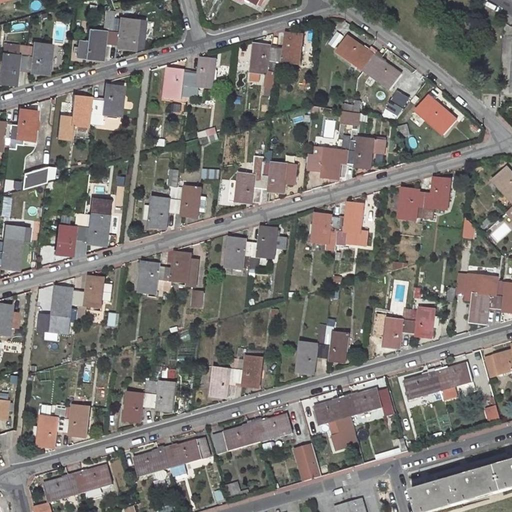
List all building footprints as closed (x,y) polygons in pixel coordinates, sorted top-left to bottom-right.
[(103,57),(105,41),(111,42),(113,29),(114,14),(115,8),(108,7),(106,25),(93,24),(92,26),(90,26),(88,38),(80,37),(79,44),(75,43),(74,49),(78,50),(78,55),(103,57)] [(133,46),(137,17),(114,14),(113,29),(111,42),(125,43),(124,45),(133,46)] [(296,62),(299,34),(290,33),(289,35),(283,35),(281,47),(274,47),(273,60),(296,62)] [(335,50),(361,69),(374,51),(368,47),(366,49),(346,35),(335,50)] [(47,70),(51,42),(33,40),(31,54),(26,53),(24,67),(38,68),(38,69),(47,70)] [(2,51),(19,53),(21,43),(3,41),(2,51)] [(248,72),(266,75),(266,71),(272,72),(273,60),(274,47),(260,45),(260,43),(251,42),(248,72)] [(2,51),(0,65),(0,80),(6,81),(7,78),(16,79),(18,66),(24,67),(26,53),(27,43),(21,43),(19,53),(2,51)] [(389,89),(400,73),(379,58),(381,55),(374,51),(361,69),(389,89)] [(210,87),(214,58),(206,57),(205,60),(197,59),(195,73),(189,72),(186,96),(192,97),(194,86),(210,87)] [(166,67),(162,97),(180,99),(180,95),(186,96),(189,72),(174,70),(174,68),(166,67)] [(102,112),(115,113),(119,85),(111,84),(111,87),(103,86),(101,100),(95,99),(94,111),(92,123),(100,124),(102,112)] [(397,121),(410,97),(397,91),(384,115),(397,121)] [(430,91),(415,108),(441,132),(454,118),(433,99),(436,96),(430,91)] [(71,94),(67,123),(85,125),(85,122),(92,123),(94,111),(95,99),(80,97),(80,95),(71,94)] [(342,109),(352,111),(353,104),(342,102),(341,109),(342,109)] [(30,138),(33,109),(24,108),(24,111),(16,111),(15,123),(8,122),(5,146),(12,147),(13,136),(30,138)] [(351,122),(352,111),(342,109),(341,121),(351,122)] [(397,125),(400,135),(407,132),(404,123),(397,125)] [(339,174),(341,161),(346,162),(349,137),(349,135),(344,134),(342,148),(326,146),(325,155),(314,153),(314,155),(312,166),(312,168),(323,169),(322,175),(331,176),(331,173),(339,174)] [(370,166),(372,151),(382,152),(383,139),(349,135),(349,137),(346,162),(361,163),(361,165),(370,166)] [(259,187),(273,189),(273,191),(284,192),(287,162),(270,160),(269,163),(262,162),(262,164),(259,187)] [(45,164),(22,171),(20,187),(44,181),(44,179),(45,164)] [(53,177),(54,165),(45,164),(44,179),(53,177)] [(255,174),(238,172),(235,201),(244,202),(244,199),(252,200),(254,186),(259,187),(262,164),(256,164),(255,174)] [(217,167),(202,165),(201,176),(216,177),(217,167)] [(511,173),(506,167),(492,180),(501,189),(502,188),(510,197),(509,198),(511,201),(511,173)] [(433,206),(446,207),(449,179),(441,178),(440,181),(432,180),(430,193),(424,192),(421,217),(431,218),(433,206)] [(152,196),(149,225),(157,226),(158,223),(166,224),(168,211),(173,212),(176,186),(171,185),(169,198),(152,196)] [(188,215),(197,216),(197,209),(202,210),(204,195),(199,194),(200,187),(183,185),(182,187),(176,186),(173,212),(188,213),(188,215)] [(402,187),(398,217),(415,219),(415,216),(421,217),(424,192),(410,191),(410,188),(402,187)] [(9,195),(2,195),(0,207),(8,208),(9,195)] [(346,229),(348,229),(346,242),(365,243),(366,231),(360,231),(363,202),(355,202),(354,204),(346,203),(345,216),(338,216),(335,241),(344,242),(346,229)] [(103,242),(107,213),(89,211),(89,213),(83,212),(80,237),(94,239),(94,241),(103,242)] [(335,241),(338,216),(324,214),(324,212),(315,211),(312,241),(334,244),(335,241)] [(58,222),(55,251),(63,252),(64,249),(72,250),(74,237),(80,237),(83,212),(77,212),(75,224),(58,222)] [(475,239),(476,224),(465,223),(465,238),(475,239)] [(273,256),(277,227),(269,226),(268,229),(260,228),(259,242),(252,241),(249,267),(256,267),(258,254),(273,256)] [(17,267),(20,237),(3,235),(2,239),(0,239),(0,262),(8,263),(8,266),(17,267)] [(229,237),(225,266),(243,267),(243,266),(249,267),(252,241),(237,239),(237,238),(229,237)] [(279,237),(279,250),(287,250),(287,237),(279,237)] [(163,279),(187,281),(187,275),(195,275),(197,260),(189,259),(190,253),(181,251),(180,255),(172,254),(171,267),(165,266),(163,279)] [(393,268),(403,265),(404,260),(394,260),(393,268)] [(141,261),(138,291),(156,293),(156,289),(162,290),(163,279),(165,266),(150,264),(150,262),(141,261)] [(83,303),(100,305),(101,300),(109,300),(111,284),(103,283),(104,276),(95,275),(95,278),(86,277),(84,291),(78,290),(77,303),(75,316),(81,317),(83,303)] [(193,287),(195,275),(187,275),(187,281),(186,286),(193,287)] [(511,309),(511,280),(505,280),(503,294),(496,293),(495,306),(510,307),(510,309),(511,309)] [(77,303),(78,290),(64,288),(64,287),(54,286),(51,315),(69,317),(70,302),(77,303)] [(453,300),(455,287),(447,286),(446,300),(453,300)] [(204,291),(195,290),(194,304),(202,305),(204,291)] [(474,291),(470,320),(479,321),(479,318),(487,319),(489,305),(495,306),(496,293),(474,291)] [(431,337),(435,308),(418,306),(417,310),(411,309),(408,333),(422,334),(422,336),(431,337)] [(403,321),(386,319),(387,314),(374,312),(371,334),(384,336),(383,347),(391,348),(392,346),(400,347),(402,332),(408,333),(411,309),(405,309),(403,321)] [(12,326),(14,311),(6,310),(5,325),(12,326)] [(108,310),(106,324),(114,325),(116,311),(108,310)] [(314,370),(315,356),(321,357),(323,344),(325,325),(319,324),(316,344),(300,342),(297,370),(306,371),(306,369),(314,370)] [(325,325),(323,344),(321,357),(336,359),(335,360),(345,361),(348,332),(331,330),(332,326),(325,325)] [(511,349),(486,357),(491,375),(511,369),(511,370),(511,349)] [(259,386),(263,357),(245,354),(245,358),(238,358),(236,381),(250,382),(249,385),(259,386)] [(215,365),(211,394),(219,395),(220,393),(228,393),(229,380),(236,381),(238,358),(232,357),(231,367),(215,365)] [(467,362),(443,368),(442,366),(435,368),(440,387),(441,389),(449,387),(448,385),(458,382),(458,384),(472,380),(467,362)] [(427,373),(404,379),(409,398),(422,394),(422,392),(431,390),(432,391),(441,389),(440,387),(435,368),(426,370),(427,373)] [(172,409),(175,380),(159,378),(158,380),(152,379),(149,405),(163,407),(163,409),(172,409)] [(128,389),(125,418),(133,419),(133,416),(141,417),(143,405),(149,405),(152,379),(146,379),(145,391),(128,389)] [(350,415),(382,406),(377,387),(353,394),(352,391),(344,393),(350,415)] [(320,423),(350,415),(344,393),(337,395),(337,398),(315,405),(320,423)] [(65,404),(62,429),(78,431),(78,432),(87,434),(90,405),(72,402),(72,404),(65,404)] [(42,414),(38,443),(47,444),(47,442),(55,443),(57,429),(62,429),(65,404),(60,403),(58,416),(42,414)] [(485,409),(488,423),(500,420),(497,406),(485,409)] [(287,412),(263,419),(262,416),(255,418),(260,438),(261,440),(267,438),(266,437),(277,434),(278,435),(293,431),(287,412)] [(6,414),(4,427),(11,428),(12,415),(6,414)] [(218,452),(243,445),(242,444),(252,441),(252,443),(261,440),(260,438),(255,418),(248,420),(249,423),(213,433),(218,452)] [(207,435),(173,444),(172,442),(164,444),(170,465),(176,463),(176,462),(187,459),(187,460),(212,453),(207,435)] [(170,465),(164,444),(157,446),(158,449),(134,456),(139,474),(151,470),(164,466),(164,467),(170,465)] [(314,444),(294,448),(301,483),(321,479),(314,444)] [(440,481),(417,488),(423,511),(425,511),(511,486),(511,459),(483,468),(481,462),(475,464),(477,470),(447,479),(445,473),(438,475),(440,481)] [(87,487),(97,484),(98,485),(113,481),(108,463),(82,470),(81,468),(74,469),(80,489),(80,490),(87,488),(87,487)] [(164,475),(167,470),(164,467),(164,466),(151,470),(152,471),(153,473),(156,475),(159,476),(160,477),(164,475)] [(173,476),(187,474),(186,466),(172,468),(173,476)] [(68,475),(44,481),(49,499),(62,496),(61,494),(73,491),(73,492),(80,490),(80,489),(74,469),(67,471),(68,475)] [(225,483),(229,499),(249,493),(247,487),(239,489),(236,480),(225,483)] [(367,511),(363,496),(336,505),(337,511),(367,511)] [(47,500),(33,503),(35,511),(52,511),(50,504),(48,505),(47,500)]
